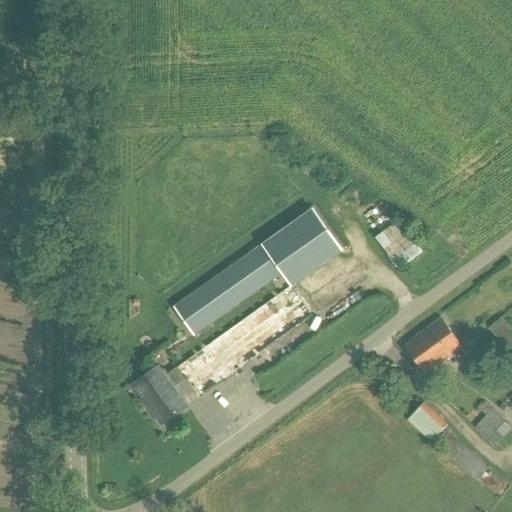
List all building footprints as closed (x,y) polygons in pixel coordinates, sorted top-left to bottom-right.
[(282,273),(291,286),(342,249),(314,209),(191,296),(211,324),(282,273)] [(400,264),(422,249),(402,217),(379,231),(400,264)] [(258,375),(277,362),(268,348),(312,316),(291,287),(168,375),(165,370),(161,372),(158,368),(134,385),(162,424),(186,407),(173,388),(186,379),(199,397),(248,362),(258,375)] [(426,375),(463,348),(441,319),(404,346),(426,375)] [(408,420),(407,421),(414,427),(431,444),(433,442),(445,428),(448,425),(424,402),(408,420)] [(494,447),(511,429),(492,410),(475,428),(494,447)] [(453,436),(441,449),(468,474),(480,461),(453,436)]
